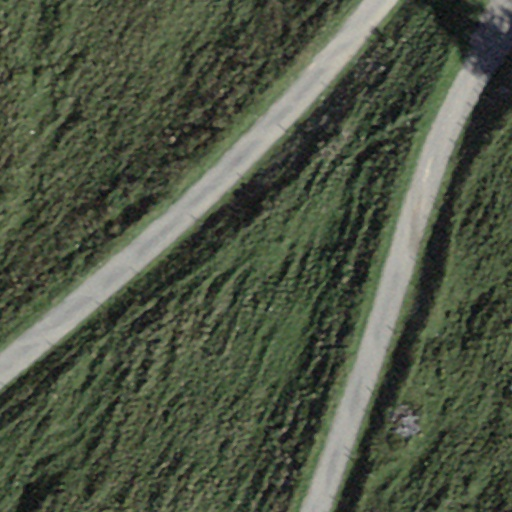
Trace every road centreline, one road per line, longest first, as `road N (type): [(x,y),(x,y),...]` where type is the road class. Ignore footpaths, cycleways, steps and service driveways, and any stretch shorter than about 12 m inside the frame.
road 1 (track): [(0,390),(158,260),(401,0)]
road 2 (track): [(511,69),(476,113),(443,185),(339,511)]
